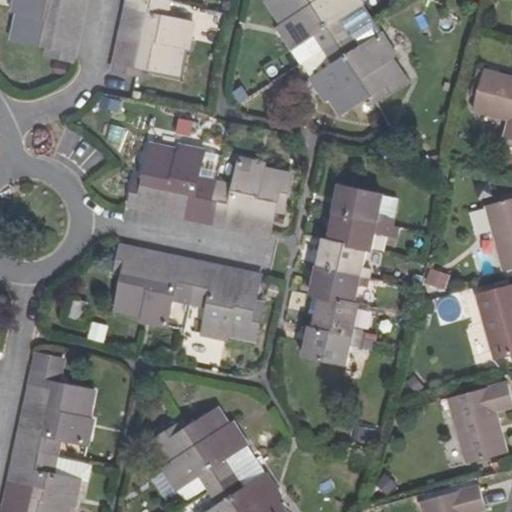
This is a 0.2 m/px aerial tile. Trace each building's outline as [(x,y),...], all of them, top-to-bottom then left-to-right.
[(17,0),(15,10),(20,12),(14,39),(49,47),(51,42),(54,27),(57,14),(60,0),(59,0),(17,0)] [(60,0),(57,14),(84,20),(87,6),(60,0)] [(194,25),(167,19),(171,0),(169,0),(157,0),(155,7),(153,21),(150,35),(147,48),(143,62),(143,67),(179,75),(184,48),(189,49),(194,25)] [(315,33),(326,49),(337,42),(310,0),(268,0),(268,1),(283,25),(279,27),(292,47),(315,33)] [(310,0),(337,42),(349,34),(339,18),(362,3),(360,0),(310,0)] [(130,1),(127,15),(153,21),(155,7),(130,1)] [(57,14),(54,27),(81,35),(84,20),(57,14)] [(127,15),(124,29),(150,35),(153,21),(127,15)] [(54,27),(51,42),(78,48),(81,35),(54,27)] [(124,29),(121,43),(147,48),(150,35),(124,29)] [(383,34),(359,49),(349,34),(337,42),(371,95),(375,101),(407,82),(391,57),(395,54),(383,34)] [(51,42),(49,47),(48,56),(76,62),(76,60),(78,48),(51,42)] [(336,64),(312,79),(325,99),(329,97),(340,115),(371,95),(337,42),(326,49),(336,64)] [(121,43),(118,57),(143,62),(147,48),(121,43)] [(303,64),(312,79),(336,64),(326,49),(303,64)] [(115,70),(141,76),(143,67),(143,62),(118,57),(115,70)] [(511,145),(511,83),(485,75),(473,116),(509,125),(503,143),(511,145)] [(205,196),(213,197),(216,184),(198,179),(203,153),(181,148),(180,152),(153,147),(145,183),(150,184),(164,187),(179,190),(191,193),(205,196)] [(246,205),(261,208),(275,211),(283,213),(291,177),(263,170),(264,166),(241,160),(235,188),(216,184),(213,197),(218,199),(232,202),(246,205)] [(130,207),(144,210),(150,184),(145,183),(136,181),(130,207)] [(164,187),(150,184),(144,210),(158,213),(164,187)] [(335,214),(388,226),(390,216),(380,214),(384,196),(342,186),(335,214)] [(179,190),(164,187),(158,213),(173,216),(179,190)] [(191,193),(179,190),(173,216),(186,219),(191,193)] [(205,196),(191,193),(186,219),(200,222),(205,196)] [(213,197),(205,196),(200,222),(213,225),(218,199),(213,197)] [(232,202),(218,199),(213,225),(227,228),(232,202)] [(246,205),(232,202),(227,228),(241,231),(246,205)] [(511,203),(486,211),(505,276),(511,273),(511,203)] [(261,208),(246,205),(241,231),(255,234),(261,208)] [(255,234),(269,237),(275,211),(261,208),(255,234)] [(388,226),(335,214),(329,242),(367,250),(372,251),(376,233),(385,235),(388,226)] [(318,268),(371,279),(373,270),(363,268),(367,250),(329,242),(324,241),(318,268)] [(123,246),(116,273),(125,275),(131,276),(136,249),(123,246)] [(150,252),(136,249),(131,276),(144,279),(150,252)] [(165,255),(150,252),(144,279),(158,283),(165,255)] [(177,258),(165,255),(158,283),(172,285),(177,258)] [(192,261),(177,258),(172,285),(186,288),(192,261)] [(194,290),(199,291),(205,264),(192,261),(186,288),(194,290)] [(219,267),(205,264),(199,291),(213,294),(219,267)] [(233,270),(219,267),(213,294),(227,297),(233,270)] [(371,279),(318,268),(313,295),(327,298),(355,304),(359,287),(369,290),(371,279)] [(426,284),(445,291),(451,275),(432,268),(426,284)] [(247,273),(233,270),(227,297),(242,300),(247,273)] [(261,276),(247,273),(242,300),(255,303),(261,276)] [(167,326),(172,299),(191,303),(194,290),(186,288),(172,285),(158,283),(144,279),(131,276),(125,275),(117,310),(145,317),(144,322),(167,326)] [(511,288),(478,299),(496,363),(511,358),(511,288)] [(194,290),(191,303),(210,308),(204,334),(226,339),(228,334),(256,340),(263,305),(255,303),(242,300),(227,297),(213,294),(199,291),(194,290)] [(315,329),(364,340),(366,331),(355,328),(360,305),(355,304),(327,298),(323,316),(318,314),(315,329)] [(315,329),(311,329),(305,356),(347,366),(351,347),(361,350),(364,340),(315,329)] [(467,335),(474,364),(494,359),(486,330),(467,335)] [(33,371),(51,374),(54,358),(36,355),(33,371)] [(61,376),(51,374),(33,371),(31,385),(58,391),(59,385),(61,376)] [(511,409),(511,386),(511,384),(453,400),(471,465),(511,453),(501,413),(511,409)] [(31,385),(28,399),(55,405),(58,391),(31,385)] [(46,446),(44,455),(57,457),(61,439),(89,444),(94,420),(89,419),(94,392),(59,385),(58,391),(55,405),(52,419),(49,432),(46,446)] [(28,399),(25,413),(52,419),(55,405),(28,399)] [(233,475),(225,460),(247,445),(234,424),(229,427),(219,410),(188,430),(222,483),(233,475)] [(25,413),(22,427),(49,432),(52,419),(25,413)] [(188,430),(183,423),(153,443),(169,466),(164,470),(186,503),(210,488),(211,490),(222,483),(188,430)] [(22,427),(19,440),(46,446),(49,432),(22,427)] [(44,455),(46,446),(19,440),(16,454),(43,460),(44,455)] [(251,443),(247,445),(225,460),(233,475),(257,460),(260,458),(251,443)] [(16,454),(13,469),(40,474),(43,460),(16,454)] [(81,481),(89,483),(93,465),(57,457),(44,455),(43,460),(40,474),(37,488),(34,502),(31,511),(69,511),(71,504),(75,505),(81,481)] [(233,475),(245,491),(268,475),(257,460),(233,475)] [(13,469),(10,482),(37,488),(40,474),(13,469)] [(285,511),(277,498),(281,495),(268,475),(245,491),(233,475),(222,483),(241,511),(285,511)] [(10,482),(7,496),(34,502),(37,488),(10,482)] [(241,511),(222,483),(211,490),(221,506),(212,511),(241,511)] [(484,511),(491,510),(485,486),(425,503),(428,511),(484,511)] [(7,496),(4,510),(10,511),(31,511),(34,502),(7,496)]
